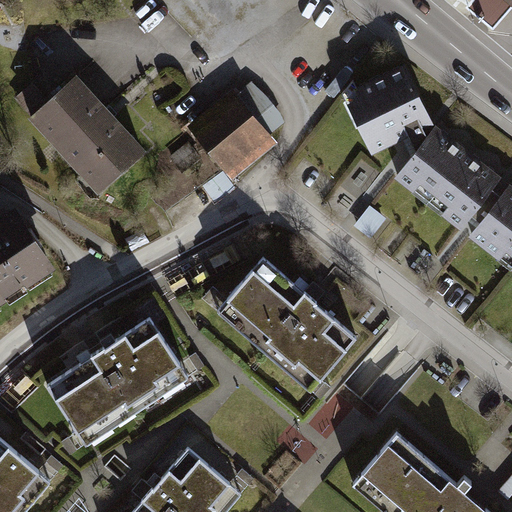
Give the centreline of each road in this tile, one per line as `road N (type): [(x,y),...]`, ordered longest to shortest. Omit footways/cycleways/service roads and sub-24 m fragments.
road 1 (residential): [(511,376),(279,198),(253,202),(96,286),(0,355)]
road 2 (secondary): [(392,0),(511,96)]
